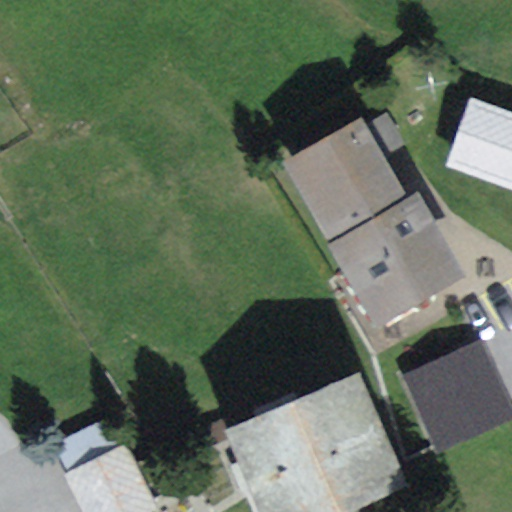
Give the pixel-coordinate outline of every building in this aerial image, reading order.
[(449,155),(511,177),(511,98),(474,86),(449,155)] [(361,130),(285,174),(332,252),(328,258),(373,331),(426,318),(465,285),(421,204),(408,209),(361,130)] [(511,410),(483,347),(401,385),(438,462),(511,426),(511,410)] [(360,385),(222,447),(250,507),(252,511),(379,511),(410,498),(360,385)] [(117,457),(64,483),(78,511),(153,511),(125,453),(117,457)]
